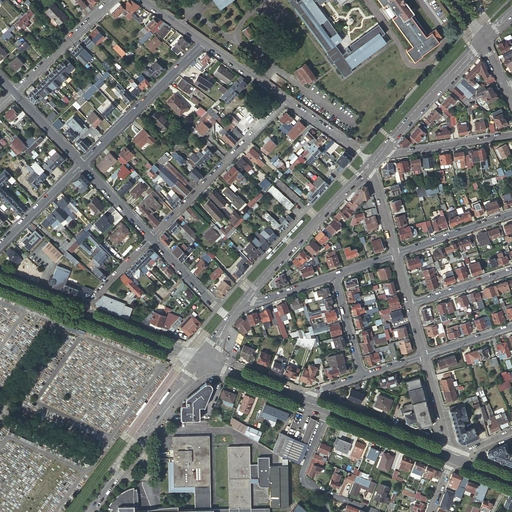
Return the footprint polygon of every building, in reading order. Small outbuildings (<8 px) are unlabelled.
[(80,0),(78,2),(84,9),(87,6),(81,0),(80,0)] [(139,6),(130,0),(129,0),(126,3),(127,3),(123,7),(133,17),(138,23),(143,18),(141,16),(138,19),(132,12),(139,6)] [(209,0),(212,3),(216,9),(228,0),(209,0)] [(287,0),(345,77),(353,71),(351,68),(386,42),(381,36),(385,33),(378,24),(349,45),(351,48),(349,49),(347,47),(345,49),(347,51),(342,55),(335,45),(342,40),(314,2),(316,1),(318,4),(323,0),(287,0)] [(379,0),(383,5),(387,2),(397,14),(392,17),(398,25),(412,46),(407,50),(414,61),(422,55),(421,54),(438,41),(437,39),(441,36),(435,28),(427,34),(412,14),(414,13),(404,0),(379,0)] [(51,15),(53,17),(59,24),(66,18),(53,4),(45,12),(49,16),(51,15)] [(123,7),(121,5),(112,13),(116,18),(122,12),(129,20),(133,17),(123,7)] [(40,14),(33,6),(30,8),(23,15),(22,16),(13,25),(15,27),(18,31),(21,28),(22,29),(23,28),(25,30),(30,25),(26,21),(34,14),(36,17),(40,14)] [(146,25),(150,29),(155,25),(160,20),(155,17),(146,25)] [(15,27),(13,25),(3,34),(9,40),(13,36),(10,32),(15,27)] [(169,30),(168,29),(163,25),(159,29),(157,28),(155,30),(163,38),(169,30)] [(248,26),(242,30),(250,40),(256,36),(248,26)] [(141,38),(147,32),(143,28),(143,27),(137,33),(141,38)] [(96,45),(104,37),(96,29),(88,36),(95,43),(96,45)] [(141,43),(152,32),(150,30),(147,32),(141,38),(139,40),(141,43)] [(57,32),(54,35),(59,41),(62,38),(57,32)] [(89,49),(95,43),(88,36),(83,41),(87,45),(86,45),(86,46),(89,49)] [(161,42),(156,36),(146,45),(152,52),(155,49),(154,48),(161,42)] [(21,37),(13,45),(17,49),(21,53),(29,46),(28,44),(23,39),(21,37)] [(171,48),(177,54),(188,44),(182,37),(171,48)] [(511,44),(510,40),(507,42),(506,40),(498,44),(502,52),(510,48),(509,46),(511,44)] [(79,45),(75,48),(82,55),(85,53),(86,52),(79,45)] [(116,50),(122,56),(125,53),(120,47),(116,50)] [(82,55),(75,48),(72,52),(78,59),(80,57),(82,55)] [(206,54),(192,67),(194,68),(199,71),(202,73),(205,69),(204,69),(209,64),(206,62),(210,58),(206,54)] [(23,63),(17,57),(9,64),(15,71),(23,63)] [(66,58),(59,66),(68,75),(75,68),(66,58)] [(165,71),(166,69),(158,60),(148,70),(146,68),(142,71),(144,73),(149,78),(152,74),(155,77),(161,71),(163,69),(165,71)] [(479,69),(485,81),(492,77),(491,73),(489,74),(483,61),(480,60),(464,77),(476,89),(484,86),(483,83),(480,85),(477,82),(472,77),(478,71),(479,69)] [(108,71),(111,67),(105,61),(101,64),(103,66),(108,71)] [(295,72),(297,76),(298,75),(300,77),(302,75),(303,76),(304,75),(306,78),(301,82),(304,85),(309,81),(309,82),(315,76),(316,76),(306,63),(295,72)] [(68,75),(59,66),(55,69),(62,77),(64,79),(68,75)] [(142,75),(144,73),(142,71),(137,66),(131,72),(136,77),(140,73),(142,75)] [(234,76),(220,66),(214,75),(228,85),(234,76)] [(199,71),(194,68),(191,73),(195,76),(199,71)] [(62,77),(55,69),(51,73),(58,81),(62,77)] [(102,76),(100,78),(103,81),(110,74),(107,71),(105,74),(103,75),(102,76)] [(472,77),(477,82),(480,78),(480,73),(478,71),(472,77)] [(58,81),(51,73),(47,77),(54,84),(58,81)] [(134,81),(142,89),(145,86),(149,82),(142,75),(140,77),(139,76),(134,81)] [(199,75),(195,82),(208,90),(213,83),(199,75)] [(54,84),(47,77),(43,81),(52,90),(56,86),(54,84)] [(249,82),(241,77),(231,87),(238,94),(249,82)] [(476,89),(464,77),(452,90),(459,97),(463,93),(468,97),(476,89)] [(98,89),(99,89),(105,83),(103,81),(100,78),(97,81),(94,84),(98,89)] [(133,98),(142,89),(134,81),(131,78),(129,81),(133,86),(130,89),(131,91),(129,93),(133,98)] [(192,85),(182,78),(177,85),(187,92),(192,85)] [(39,85),(47,94),(50,91),(53,95),(54,93),(52,90),(43,81),(39,85)] [(89,98),(98,89),(94,84),(90,88),(87,91),(86,92),(85,93),(84,93),(89,98)] [(131,100),(133,98),(129,93),(124,88),(122,89),(117,84),(114,87),(117,90),(121,95),(124,98),(122,99),(127,104),(129,103),(132,101),(131,100)] [(46,95),(47,94),(39,85),(35,89),(43,98),(45,100),(48,97),(46,95)] [(192,85),(187,92),(190,94),(193,89),(195,90),(196,88),(192,85)] [(224,94),(227,89),(221,85),(218,90),(224,94)] [(485,89),(483,90),(484,93),(481,94),(481,96),(483,99),(486,98),(488,101),(488,102),(497,97),(498,96),(496,93),(495,92),(494,93),(491,86),(485,89)] [(231,87),(229,89),(221,97),(228,104),(238,94),(231,87)] [(26,97),(34,105),(36,102),(38,103),(41,100),(43,98),(35,89),(26,97)] [(79,95),(81,97),(82,95),(84,93),(85,93),(83,91),(82,90),(81,89),(77,92),(77,93),(79,95)] [(80,106),(87,100),(86,100),(82,95),(81,97),(76,101),(80,106)] [(179,99),(174,95),(167,102),(180,115),(188,107),(180,98),(179,99)] [(450,95),(439,107),(442,110),(446,106),(451,101),(453,104),(454,103),(456,101),(450,95)] [(192,96),(190,99),(198,104),(200,101),(192,96)] [(115,108),(108,101),(105,104),(107,107),(102,112),(106,116),(115,108)] [(238,142),(244,136),(238,131),(243,126),(237,119),(229,126),(213,109),(217,105),(215,103),(208,111),(218,121),(219,123),(224,127),(236,141),(238,142)] [(477,106),(475,104),(472,106),(468,108),(469,115),(472,114),(472,109),(477,106)] [(255,116),(243,105),(239,110),(250,121),(255,116)] [(208,111),(201,106),(198,111),(203,116),(208,111)] [(450,117),(456,114),(454,111),(451,113),(447,110),(449,109),(446,106),(442,110),(447,115),(450,117)] [(16,109),(14,107),(5,116),(10,122),(18,115),(14,111),(16,109)] [(442,110),(439,113),(435,109),(425,120),(431,127),(435,123),(434,122),(435,120),(434,120),(433,119),(434,118),(435,119),(437,121),(442,116),(444,118),(445,117),(447,115),(442,110)] [(491,113),(498,127),(507,123),(505,118),(504,118),(502,113),(502,112),(500,109),(491,113)] [(170,123),(158,110),(151,117),(163,130),(170,123)] [(196,127),(203,135),(210,128),(203,120),(207,117),(214,124),(214,125),(218,121),(208,111),(203,116),(200,119),(202,121),(196,127)] [(46,118),(50,122),(56,116),(53,112),(46,118)] [(93,112),(87,118),(92,124),(95,127),(102,121),(93,112)] [(288,132),(293,127),(290,125),(288,126),(287,125),(288,124),(287,124),(289,121),(290,122),(293,119),(286,113),(277,121),(281,125),(288,132)] [(203,120),(210,128),(214,124),(207,117),(203,120)] [(447,119),(448,125),(446,125),(447,126),(447,127),(443,128),(442,126),(440,127),(441,131),(436,132),(437,138),(450,135),(450,130),(452,130),(452,125),(450,117),(447,119)] [(305,127),(299,121),(293,127),(288,132),(287,134),(293,140),(305,127)] [(485,121),(480,121),(475,122),(477,131),(486,130),(485,121)] [(69,136),(72,139),(81,130),(80,129),(79,130),(73,123),(66,130),(70,135),(69,136)] [(232,145),(236,141),(224,127),(219,123),(216,127),(223,134),(223,135),(232,145)] [(457,128),(458,134),(468,132),(467,123),(457,125),(457,128)] [(79,138),(75,142),(84,151),(88,147),(86,145),(81,141),(83,139),(89,133),(94,138),(100,132),(95,127),(92,124),(79,138)] [(194,125),(190,128),(200,138),(203,135),(196,127),(194,125)] [(278,129),(285,136),(287,134),(288,132),(281,125),(278,129)] [(418,127),(411,135),(417,141),(419,141),(420,140),(421,141),(423,141),(425,138),(425,136),(424,135),(426,133),(425,132),(426,130),(421,125),(419,127),(418,127)] [(145,129),(134,140),(141,147),(148,140),(153,144),(156,141),(152,136),(145,129)] [(72,139),(75,142),(79,138),(78,137),(83,132),(81,130),(72,139)] [(313,143),(316,140),(312,136),(315,133),(312,130),(309,133),(308,132),(305,135),(309,140),(308,141),(309,143),(310,142),(312,144),(313,143)] [(326,136),(322,133),(319,136),(321,137),(317,141),(316,140),(313,143),(316,145),(317,146),(323,140),(326,136)] [(44,137),(41,134),(35,140),(28,148),(25,150),(29,155),(31,154),(29,153),(33,149),(44,139),(43,139),(44,137)] [(417,141),(411,135),(408,139),(414,144),(417,141)] [(25,145),(17,136),(12,141),(13,143),(10,145),(18,153),(21,150),(23,152),(25,150),(28,148),(25,145)] [(411,142),(404,136),(398,143),(402,147),(408,146),(411,142)] [(28,148),(35,140),(33,137),(25,145),(28,148)] [(183,141),(180,139),(174,145),(177,147),(183,141)] [(260,149),(266,155),(276,145),(274,142),(270,139),(260,149)] [(334,142),(331,139),(321,149),(324,152),(334,142)] [(316,145),(313,143),(312,144),(310,146),(307,149),(312,154),(316,158),(322,153),(317,148),(315,151),(313,148),(316,145)] [(498,148),(496,149),(499,157),(502,156),(503,158),(511,154),(506,144),(498,148)] [(126,147),(119,154),(122,156),(126,161),(127,163),(134,155),(126,147)] [(202,156),(200,158),(204,163),(213,153),(207,147),(204,149),(206,152),(202,156)] [(480,160),(482,169),(489,167),(488,158),(486,158),(485,155),(486,154),(486,151),(485,151),(485,147),(479,148),(479,150),(480,160)] [(38,155),(33,149),(29,153),(31,154),(29,155),(33,159),(38,155)] [(257,158),(258,156),(259,155),(252,149),(245,155),(252,162),(254,161),(261,167),(264,164),(260,160),(257,158)] [(300,156),(302,159),(307,154),(309,156),(307,158),(308,159),(312,154),(307,149),(306,151),(300,156)] [(469,151),(470,154),(466,155),(468,168),(472,168),(471,161),(480,160),(479,150),(474,150),(473,149),(469,150),(469,151)] [(335,160),(337,161),(341,165),(342,166),(347,160),(348,161),(351,158),(350,157),(351,156),(344,150),(335,160)] [(51,156),(49,158),(50,158),(57,166),(64,159),(56,151),(51,156)] [(460,157),(461,162),(464,161),(464,164),(465,164),(465,161),(464,151),(454,153),(455,161),(459,160),(458,157),(460,157)] [(117,160),(109,152),(106,155),(107,156),(97,166),(103,173),(117,160)] [(173,156),(181,164),(186,160),(181,154),(180,155),(177,152),(173,156)] [(166,153),(159,160),(164,164),(167,160),(171,157),(168,155),(166,153)] [(450,153),(440,155),(442,168),(448,167),(447,163),(452,162),(450,153)] [(311,164),(316,158),(312,154),(308,159),(306,160),(311,164)] [(423,158),(425,167),(433,166),(434,166),(433,156),(423,158)] [(50,173),(57,166),(50,158),(42,166),(43,167),(46,169),(50,173)] [(204,163),(200,158),(195,163),(200,167),(204,163)] [(413,170),(414,174),(421,173),(421,172),(421,167),(422,167),(420,158),(411,160),(413,170)] [(239,159),(233,166),(239,172),(243,168),(247,172),(251,168),(242,159),(240,161),(239,159)] [(159,160),(153,167),(149,171),(155,178),(159,174),(162,171),(166,167),(164,164),(159,160)] [(283,164),(277,160),(273,165),(278,169),(283,164)] [(407,160),(396,163),(399,173),(402,172),(410,170),(407,160)] [(183,176),(168,161),(165,165),(171,172),(179,179),(183,176)] [(36,162),(35,162),(30,167),(32,168),(33,170),(35,172),(43,180),(47,176),(42,172),(41,173),(39,170),(41,168),(38,164),(36,162)] [(396,175),(398,184),(402,183),(401,182),(399,173),(396,163),(396,162),(392,163),(392,162),(388,164),(383,169),(386,178),(396,175)] [(195,164),(193,165),(195,167),(198,171),(201,168),(200,167),(195,163),(195,164)] [(124,166),(123,164),(110,176),(113,179),(118,175),(120,175),(123,178),(130,172),(124,166)] [(344,169),(344,168),(342,166),(341,165),(336,170),(340,174),(344,169)] [(239,172),(233,166),(227,172),(233,178),(238,183),(244,177),(239,172)] [(502,175),(505,174),(504,173),(501,166),(496,168),(500,176),(502,175)] [(162,171),(159,174),(161,176),(167,182),(183,199),(190,191),(166,167),(162,171)] [(196,180),(202,175),(198,171),(195,167),(189,173),(196,180)] [(289,168),(283,174),(285,177),(291,170),(289,168)] [(13,183),(16,180),(5,169),(0,173),(0,176),(5,182),(8,180),(9,178),(13,183)] [(141,178),(141,177),(135,170),(130,175),(133,178),(133,177),(137,181),(141,178)] [(39,183),(43,180),(35,172),(27,180),(35,188),(40,184),(39,183)] [(233,178),(227,172),(223,176),(229,182),(233,178)] [(491,178),(494,184),(497,183),(496,180),(506,178),(505,174),(502,175),(500,176),(496,176),(491,178)] [(82,190),(90,183),(83,175),(80,175),(73,182),(76,187),(78,185),(80,188),(77,191),(80,194),(83,191),(82,190)] [(164,185),(167,182),(161,176),(156,181),(159,184),(161,182),(164,185)] [(327,180),(331,184),(335,179),(331,176),(327,180)] [(265,189),(269,184),(271,183),(264,177),(258,183),(264,189),(265,189)] [(312,184),(321,192),(328,185),(324,180),(323,181),(319,177),(312,184)] [(484,188),(494,184),(491,178),(484,180),(480,180),(481,183),(482,183),(484,188)] [(122,196),(129,189),(127,187),(130,183),(128,181),(118,191),(122,196)] [(163,188),(159,184),(156,181),(155,182),(153,185),(159,192),(163,188)] [(308,200),(311,203),(321,192),(312,184),(310,182),(308,184),(307,183),(306,184),(311,189),(304,196),(307,198),(306,199),(308,200)] [(405,187),(404,182),(402,183),(398,184),(390,186),(392,191),(392,190),(393,194),(401,192),(400,188),(405,187)] [(147,189),(141,183),(130,193),(136,199),(147,189)] [(426,189),(427,194),(437,192),(444,190),(443,183),(437,185),(438,186),(426,189)] [(293,205),(272,185),(271,186),(267,191),(288,210),(293,205)] [(363,185),(356,193),(362,199),(363,198),(370,196),(367,186),(363,185)] [(178,203),(182,200),(169,186),(165,190),(166,190),(178,203)] [(238,209),(245,202),(238,195),(236,197),(227,188),(223,192),(232,201),(231,202),(238,209)] [(417,190),(419,197),(423,196),(427,194),(426,189),(425,188),(417,190)] [(153,190),(150,194),(141,203),(151,213),(164,202),(153,190)] [(174,208),(178,203),(166,190),(163,193),(166,196),(165,197),(166,200),(173,207),(174,208)] [(214,190),(209,195),(220,207),(225,202),(214,190)] [(10,196),(5,191),(1,195),(6,200),(10,196)] [(511,191),(502,195),(506,206),(511,205),(510,204),(511,203),(511,191)] [(356,193),(348,202),(351,205),(350,206),(353,209),(354,208),(355,207),(361,201),(362,199),(356,193)] [(18,197),(24,203),(26,201),(21,194),(18,197)] [(10,196),(6,200),(10,205),(11,206),(15,202),(10,196)] [(57,203),(59,205),(67,213),(69,212),(65,208),(64,207),(67,204),(68,204),(67,204),(61,197),(58,199),(60,201),(57,203)] [(104,207),(95,198),(88,204),(97,214),(104,207)] [(257,202),(253,198),(247,204),(251,208),(257,202)] [(392,202),(395,214),(405,211),(403,204),(402,204),(401,199),(392,202)] [(473,206),(472,207),(475,215),(479,214),(483,213),(482,212),(485,211),(480,199),(478,200),(478,201),(472,203),(473,206)] [(491,199),(484,201),(488,212),(500,208),(499,203),(498,203),(497,200),(491,202),(491,199)] [(223,216),(210,201),(204,207),(217,221),(223,216)] [(361,201),(355,207),(355,208),(358,210),(364,204),(361,201)] [(16,211),(20,207),(15,202),(11,206),(16,211)] [(351,205),(348,202),(338,212),(345,219),(346,218),(346,219),(347,218),(349,219),(352,216),(350,214),(353,211),(352,210),(353,209),(350,206),(351,205)] [(151,213),(141,203),(136,208),(137,209),(138,209),(139,208),(150,219),(148,221),(155,228),(160,223),(151,213)] [(21,216),(25,212),(20,207),(16,211),(13,213),(16,216),(19,214),(21,216)] [(59,207),(52,214),(58,221),(66,214),(59,207)] [(196,215),(188,207),(186,210),(190,215),(193,218),(196,215)] [(356,220),(359,219),(365,217),(373,215),(371,209),(363,211),(363,212),(357,214),(355,208),(355,207),(354,208),(353,209),(354,214),(356,220)] [(442,228),(448,225),(443,209),(440,210),(441,213),(442,217),(438,218),(433,220),(436,230),(442,228)] [(457,222),(461,220),(459,215),(457,209),(448,212),(449,217),(448,217),(451,224),(457,222)] [(193,235),(194,234),(182,221),(186,217),(187,218),(190,215),(186,210),(175,220),(182,228),(184,229),(186,231),(191,237),(193,235)] [(459,215),(461,220),(466,218),(466,219),(472,217),(470,210),(464,212),(464,213),(459,215)] [(69,212),(67,213),(74,220),(76,218),(69,212)] [(237,213),(235,215),(236,217),(230,223),(233,226),(239,221),(241,218),(237,213)] [(58,221),(52,214),(42,224),(46,228),(50,225),(54,228),(60,222),(58,221)] [(277,221),(269,214),(266,216),(268,217),(267,218),(276,225),(273,229),(279,234),(285,227),(278,221),(277,221)] [(396,216),(399,228),(408,226),(405,214),(396,216)] [(103,215),(94,223),(103,232),(110,224),(108,222),(106,220),(107,219),(103,215)] [(278,221),(285,227),(293,219),(288,215),(285,219),(282,216),(278,221)] [(378,226),(375,215),(373,215),(365,217),(367,228),(368,228),(369,231),(377,229),(376,226),(378,226)] [(335,218),(326,227),(334,234),(337,231),(336,231),(341,227),(339,225),(341,223),(335,218)] [(182,228),(175,220),(167,228),(172,232),(174,234),(176,234),(182,228)] [(426,221),(417,223),(417,226),(422,225),(424,231),(429,230),(428,226),(426,221)] [(87,231),(92,225),(90,223),(84,229),(86,231),(87,231)] [(233,226),(230,223),(224,229),(222,226),(219,230),(222,233),(224,236),(225,235),(233,226)] [(219,230),(214,225),(203,237),(210,244),(222,233),(219,230)] [(408,226),(399,228),(402,238),(413,236),(416,235),(417,234),(416,230),(415,229),(413,229),(414,228),(413,225),(412,225),(410,226),(410,225),(408,226)] [(124,228),(122,226),(119,228),(110,237),(117,244),(129,232),(124,228)] [(235,228),(233,226),(225,235),(227,238),(236,229),(235,228)] [(323,243),(322,244),(327,249),(334,245),(330,241),(326,245),(323,243),(332,234),(325,227),(316,237),(323,243)] [(504,235),(501,227),(488,231),(491,239),(504,235)] [(270,243),(277,235),(270,228),(268,231),(271,234),(266,239),(270,243)] [(184,229),(181,233),(183,235),(191,243),(194,240),(191,237),(186,231),(184,229)] [(83,230),(75,238),(77,240),(85,232),(83,230)] [(41,238),(35,231),(27,239),(25,238),(21,242),(25,245),(23,247),(28,251),(41,238)] [(85,232),(77,240),(76,242),(78,244),(79,244),(90,233),(87,231),(86,231),(85,232)] [(270,244),(258,232),(255,234),(260,239),(258,241),(261,244),(257,248),(262,252),(270,244)] [(491,242),(487,232),(477,235),(480,246),(491,242)] [(160,239),(166,246),(170,242),(167,239),(168,238),(167,237),(163,233),(160,236),(160,239)] [(96,245),(99,242),(91,235),(91,234),(88,237),(96,245)] [(461,246),(460,247),(462,251),(464,258),(468,257),(470,256),(472,255),(473,255),(478,253),(478,251),(466,255),(465,251),(463,246),(465,245),(471,243),(472,246),(475,245),(473,237),(470,238),(470,237),(459,241),(461,246)] [(66,240),(57,249),(64,254),(67,251),(76,242),(77,240),(75,238),(69,243),(66,240)] [(381,238),(372,241),(375,252),(384,249),(381,238)] [(312,240),(306,248),(312,254),(314,252),(316,254),(319,251),(318,250),(319,249),(318,248),(319,247),(312,240)] [(63,255),(49,242),(42,250),(57,262),(63,255)] [(76,242),(67,251),(69,253),(78,244),(76,242)] [(83,242),(80,245),(94,259),(99,264),(105,268),(106,267),(102,263),(111,254),(100,244),(97,247),(96,246),(93,250),(93,251),(83,242)] [(451,245),(445,247),(446,252),(447,255),(448,256),(453,254),(451,250),(457,248),(455,242),(455,243),(454,242),(451,243),(451,244),(451,245)] [(177,257),(187,247),(184,243),(179,249),(177,247),(172,252),(177,257)] [(193,250),(188,246),(187,247),(177,257),(181,262),(193,250)] [(253,261),(261,253),(254,246),(251,250),(248,247),(245,250),(248,253),(246,254),(253,261)] [(344,248),(347,257),(359,253),(357,248),(351,250),(350,246),(344,248)] [(154,262),(159,257),(151,247),(148,248),(145,252),(154,262)] [(436,260),(442,258),(446,256),(447,256),(446,255),(445,252),(443,247),(439,248),(439,250),(434,252),(436,260)] [(17,266),(25,258),(18,250),(15,253),(13,251),(12,251),(11,252),(8,256),(14,262),(17,266)] [(207,254),(204,250),(198,256),(202,259),(207,254)] [(310,256),(303,250),(293,261),(296,264),(298,263),(300,265),(305,260),(304,259),(305,258),(309,261),(313,259),(310,256)] [(67,251),(64,254),(65,255),(64,256),(71,263),(72,262),(75,265),(78,261),(69,253),(67,251)] [(464,258),(462,251),(459,253),(460,256),(449,259),(450,263),(464,258)] [(497,264),(511,259),(511,258),(509,251),(505,252),(506,255),(503,256),(502,253),(498,255),(499,257),(494,259),(494,257),(489,259),(492,266),(497,264)] [(145,252),(141,256),(151,266),(154,262),(145,252)] [(326,258),(329,267),(340,263),(337,254),(328,257),(326,258)] [(141,256),(137,260),(144,266),(146,269),(147,269),(148,270),(152,267),(151,266),(141,256)] [(408,259),(412,270),(420,267),(427,265),(428,265),(427,261),(424,262),(423,258),(420,259),(419,256),(408,259)] [(236,280),(252,263),(248,258),(245,261),(238,268),(232,275),(236,280)] [(236,265),(238,268),(245,261),(243,258),(236,265)] [(312,265),(316,264),(314,258),(313,259),(309,261),(298,268),(299,271),(301,270),(304,277),(315,273),(312,265)] [(203,261),(201,259),(190,271),(192,273),(194,272),(204,262),(203,261)] [(137,260),(133,264),(134,264),(140,270),(142,273),(143,273),(147,269),(146,269),(144,266),(137,260)] [(464,261),(461,262),(462,267),(456,269),(459,279),(469,276),(464,261)] [(204,262),(194,272),(197,275),(207,266),(204,262)] [(473,274),(477,272),(474,262),(472,263),(469,264),(473,274)] [(102,281),(107,277),(106,277),(110,273),(105,268),(99,264),(97,267),(92,271),(102,281)] [(134,264),(124,274),(128,278),(132,273),(133,274),(134,273),(139,277),(143,273),(142,273),(140,270),(134,264)] [(427,265),(420,267),(422,271),(424,271),(427,279),(435,276),(434,272),(436,272),(434,268),(428,270),(427,265)] [(51,289),(61,293),(81,301),(84,300),(94,290),(84,287),(82,291),(78,289),(65,284),(70,271),(57,266),(53,276),(50,278),(48,282),(49,285),(52,286),(51,289)] [(174,283),(176,281),(173,277),(175,275),(167,267),(165,269),(163,267),(163,266),(161,268),(169,276),(168,277),(174,283)] [(213,281),(223,271),(218,266),(208,275),(213,281)] [(389,266),(378,269),(381,279),(391,276),(389,266)] [(439,278),(442,285),(456,280),(453,271),(450,272),(451,276),(447,277),(444,279),(444,276),(439,278)] [(124,274),(124,273),(119,278),(139,297),(143,293),(135,285),(131,281),(128,278),(124,274)] [(287,282),(284,273),(279,275),(277,278),(276,280),(274,279),(272,282),(273,287),(287,282)] [(227,275),(223,279),(230,286),(233,282),(227,275)] [(429,289),(442,285),(439,278),(439,275),(435,276),(427,279),(426,280),(429,289)] [(345,282),(346,287),(348,286),(349,290),(357,288),(359,287),(356,277),(352,279),(352,280),(349,281),(345,282)] [(230,286),(223,279),(216,287),(218,289),(216,292),(221,297),(224,294),(223,293),(230,286)] [(79,287),(66,281),(65,284),(78,289),(79,287)] [(393,281),(383,284),(386,294),(396,292),(393,281)] [(507,281),(494,285),(497,294),(510,289),(510,288),(507,281)] [(484,288),(485,290),(487,297),(497,294),(494,285),(484,288)] [(324,289),(314,292),(315,298),(316,300),(322,298),(331,296),(328,287),(323,288),(324,289)] [(349,290),(348,290),(350,296),(349,296),(351,301),(356,300),(356,298),(360,297),(357,288),(349,290)] [(476,292),(466,295),(469,302),(479,299),(481,303),(483,302),(482,299),(479,292),(476,293),(476,292)] [(399,304),(397,294),(387,297),(391,308),(391,310),(402,307),(401,303),(399,304)] [(97,307),(120,316),(122,309),(123,306),(118,304),(118,301),(103,295),(96,302),(97,307)] [(469,302),(466,295),(457,298),(460,306),(462,305),(463,308),(466,306),(466,304),(469,303),(469,302)] [(132,298),(144,310),(147,307),(135,296),(132,298)] [(324,312),(333,310),(330,302),(332,301),(331,296),(322,298),(324,303),(325,303),(325,305),(321,306),(322,313),(324,312)] [(302,328),(296,330),(297,331),(299,337),(315,338),(313,329),(312,325),(310,319),(309,316),(309,314),(306,303),(304,299),(302,300),(301,297),(295,299),(291,301),(294,310),(299,308),(303,306),(304,308),(307,321),(306,321),(309,332),(304,333),(302,328)] [(503,309),(506,319),(509,318),(506,308),(505,305),(504,300),(500,301),(503,309)] [(446,302),(437,305),(439,313),(449,310),(450,313),(454,311),(451,301),(447,303),(446,302)] [(277,306),(277,307),(279,311),(274,313),(277,320),(280,320),(281,319),(290,316),(285,302),(281,303),(281,305),(277,306)] [(360,305),(360,302),(351,305),(354,314),(362,312),(360,305)] [(154,312),(165,316),(168,307),(159,304),(155,311),(154,312)] [(48,313),(28,306),(27,309),(46,317),(48,313)] [(430,319),(432,318),(434,318),(433,315),(430,307),(422,310),(426,323),(431,322),(430,319)] [(264,311),(259,313),(263,322),(267,321),(267,322),(269,321),(269,320),(273,318),(275,325),(276,325),(278,324),(277,320),(274,313),(274,311),(271,312),(269,308),(268,309),(267,308),(265,309),(265,310),(264,310),(264,311)] [(337,319),(334,309),(333,310),(324,312),(325,315),(327,322),(337,319)] [(390,313),(390,312),(384,313),(380,315),(382,319),(383,323),(383,325),(387,324),(386,319),(392,318),(393,322),(404,319),(401,310),(390,313)] [(504,319),(501,310),(500,310),(496,311),(492,313),(495,322),(504,319)] [(154,312),(150,322),(161,327),(165,316),(154,312)] [(256,312),(247,315),(251,326),(260,323),(256,312)] [(368,314),(355,317),(358,327),(368,324),(366,318),(368,317),(368,316),(372,315),(371,313),(368,314)] [(200,323),(191,314),(179,327),(189,336),(200,323)] [(139,323),(148,327),(150,322),(149,321),(150,317),(148,315),(139,323)] [(458,318),(457,316),(454,317),(442,321),(443,324),(448,323),(458,319),(458,318)] [(168,329),(176,320),(167,317),(163,327),(168,329)] [(182,320),(179,317),(176,320),(168,329),(171,332),(182,320)] [(238,327),(237,328),(247,336),(248,334),(242,328),(244,326),(241,324),(243,323),(244,324),(246,323),(245,322),(245,321),(241,317),(234,324),(238,327)] [(474,320),(477,328),(486,325),(483,317),(474,320)] [(448,323),(449,327),(460,324),(458,319),(448,323)] [(460,324),(463,333),(472,330),(472,328),(470,322),(469,321),(467,322),(466,319),(462,321),(463,323),(460,324)] [(76,330),(78,325),(64,320),(62,325),(76,330)] [(438,323),(427,326),(429,335),(432,334),(433,337),(436,336),(435,333),(438,332),(439,334),(445,332),(443,324),(442,321),(438,323)] [(326,325),(323,326),(324,328),(326,328),(330,328),(332,336),(341,333),(338,322),(326,325)] [(449,338),(463,333),(460,324),(449,327),(447,328),(448,332),(447,332),(449,338)] [(406,326),(393,329),(394,331),(396,330),(398,338),(408,335),(406,326)] [(363,335),(365,342),(386,336),(386,333),(375,336),(373,337),(371,329),(361,331),(363,336),(363,335)] [(337,336),(324,340),(324,343),(326,343),(333,340),(335,347),(339,346),(344,345),(345,345),(342,336),(337,337),(337,336)] [(365,342),(362,342),(365,353),(373,350),(371,343),(375,341),(376,344),(388,340),(387,338),(386,336),(365,342)] [(315,338),(299,337),(298,337),(296,344),(311,349),(316,338),(315,338)] [(412,350),(409,338),(399,340),(402,353),(412,350)] [(506,341),(496,344),(500,358),(510,354),(506,341)] [(391,352),(392,356),(397,355),(393,342),(388,343),(389,345),(390,348),(390,349),(391,352)] [(245,345),(241,355),(247,358),(250,360),(250,359),(253,360),(255,356),(252,355),(254,349),(245,345)] [(478,349),(481,358),(490,355),(487,346),(478,349)] [(472,362),(481,358),(478,349),(469,352),(472,362)] [(262,351),(258,361),(267,365),(271,355),(262,351)] [(382,351),(365,355),(367,360),(368,359),(370,364),(375,362),(374,361),(381,359),(381,360),(384,360),(382,351)] [(331,366),(345,362),(342,353),(328,357),(331,366)] [(451,363),(456,361),(454,355),(438,360),(440,368),(452,364),(451,363)] [(499,364),(496,356),(492,357),(492,358),(493,361),(490,362),(492,366),(499,364)] [(274,360),(271,368),(278,371),(278,372),(281,373),(282,372),(285,367),(280,365),(281,363),(274,360)] [(288,364),(284,373),(296,377),(299,369),(288,364)] [(304,368),(300,379),(310,383),(312,379),(313,379),(314,377),(314,376),(313,376),(316,367),(309,364),(307,369),(304,368)] [(324,368),(327,378),(334,376),(334,374),(336,374),(347,370),(345,364),(332,367),(333,370),(328,372),(327,367),(324,368)] [(441,379),(444,390),(459,386),(458,384),(454,385),(451,373),(443,375),(444,378),(441,379)] [(396,374),(379,379),(381,386),(387,384),(388,386),(399,383),(396,374)] [(432,423),(421,381),(420,377),(406,381),(411,399),(412,403),(419,426),(432,423)] [(501,381),(497,383),(500,390),(511,385),(510,382),(508,379),(504,380),(501,381)] [(459,386),(444,390),(447,401),(457,398),(455,390),(463,387),(463,384),(459,386)] [(213,388),(208,385),(203,389),(202,388),(191,396),(192,396),(187,400),(187,406),(187,407),(182,407),(182,417),(182,421),(199,421),(199,417),(199,408),(204,408),(205,405),(206,405),(213,390),(212,390),(213,388)] [(351,389),(348,397),(360,402),(363,393),(351,389)] [(224,390),(220,398),(224,399),(232,403),(236,394),(224,390)] [(379,394),(375,406),(388,411),(392,399),(379,394)] [(245,395),(239,408),(248,412),(253,399),(245,395)] [(480,419),(480,422),(484,421),(481,410),(480,407),(479,402),(473,403),(477,420),(480,419)] [(267,418),(272,406),(265,403),(261,415),(267,418)] [(406,421),(406,422),(405,422),(408,423),(409,424),(411,425),(416,427),(419,426),(412,403),(404,405),(405,408),(401,409),(403,415),(405,414),(406,421)] [(455,405),(449,406),(451,410),(450,412),(451,413),(454,423),(453,425),(455,427),(458,436),(457,438),(459,440),(459,441),(459,442),(460,442),(461,443),(462,443),(463,442),(464,442),(466,443),(467,441),(478,436),(474,426),(465,430),(463,423),(464,423),(463,419),(468,418),(464,405),(456,407),(455,405)] [(286,411),(272,406),(267,418),(265,423),(268,424),(270,419),(276,421),(278,417),(286,420),(288,415),(288,414),(288,413),(288,412),(287,412),(286,411)] [(496,419),(500,427),(510,423),(505,412),(501,414),(502,416),(496,419)] [(492,431),(500,427),(496,419),(495,415),(490,418),(493,424),(489,425),(492,431)] [(311,417),(306,431),(312,433),(317,420),(317,419),(311,417)] [(236,421),(234,427),(245,434),(247,427),(236,421)] [(247,427),(245,434),(258,441),(261,432),(247,427)] [(279,453),(302,462),(309,443),(312,433),(306,431),(303,441),(287,435),(279,453)] [(274,451),(279,453),(287,435),(280,433),(274,451)] [(213,511),(213,508),(211,508),(210,435),(174,436),(174,458),(170,458),(170,461),(169,487),(189,487),(194,487),(194,506),(177,506),(177,502),(170,503),(164,503),(157,504),(152,504),(146,505),(146,506),(133,506),(133,503),(136,503),(136,502),(136,500),(137,497),(137,494),(136,489),(136,485),(135,484),(133,484),(133,483),(126,487),(121,491),(114,498),(111,502),(109,506),(113,511),(119,511),(119,510),(135,510),(134,511),(213,511)] [(340,438),(335,448),(347,453),(349,448),(352,443),(340,438)] [(364,444),(356,441),(353,448),(351,454),(358,457),(359,457),(364,444)] [(321,443),(318,451),(321,452),(325,453),(328,454),(331,447),(321,443)] [(511,452),(508,451),(505,448),(509,447),(507,443),(489,451),(488,451),(488,452),(488,453),(488,454),(489,455),(500,460),(503,461),(503,462),(511,465),(511,452)] [(250,464),(250,446),(228,446),(229,502),(229,508),(228,511),(250,511),(251,510),(251,508),(250,478),(250,464)] [(376,460),(380,450),(371,446),(367,456),(376,460)] [(384,452),(378,467),(388,470),(393,456),(384,452)] [(413,460),(403,456),(400,462),(401,463),(399,468),(402,469),(409,471),(413,460)] [(253,464),(250,464),(250,478),(258,478),(258,482),(259,486),(262,487),(270,487),(270,466),(270,457),(258,457),(258,464),(253,464)] [(313,457),(307,474),(309,474),(309,475),(314,477),(315,472),(319,474),(324,461),(321,460),(313,457)] [(425,465),(416,461),(411,475),(420,479),(425,465)] [(288,466),(281,466),(270,466),(270,487),(270,507),(289,507),(288,466)] [(425,473),(424,473),(423,475),(432,478),(433,476),(437,478),(438,475),(439,476),(441,471),(437,470),(438,469),(433,468),(427,466),(425,473)] [(395,470),(393,475),(392,477),(406,483),(407,481),(396,476),(398,471),(395,470)] [(334,472),(330,484),(339,488),(341,483),(338,482),(341,476),(337,475),(338,473),(334,472)] [(457,488),(455,492),(454,495),(458,496),(460,497),(461,497),(462,495),(468,480),(469,478),(455,472),(452,473),(449,481),(452,483),(451,486),(457,488)] [(339,495),(341,496),(345,485),(346,485),(348,481),(353,483),(357,475),(356,474),(353,473),(352,476),(350,475),(349,478),(346,477),(339,495)] [(353,483),(349,493),(357,496),(361,487),(361,485),(363,486),(362,487),(368,489),(371,480),(361,476),(357,475),(353,483)] [(462,495),(466,496),(468,490),(474,493),(477,484),(468,480),(462,495)] [(368,491),(373,493),(377,483),(372,481),(368,491)] [(375,497),(383,501),(385,496),(389,487),(381,483),(375,497)] [(455,492),(447,488),(441,505),(449,508),(454,495),(455,492)] [(416,498),(426,502),(428,497),(420,494),(421,492),(417,491),(414,497),(416,498)] [(489,502),(484,500),(482,504),(484,505),(482,510),(488,511),(489,511),(494,503),(489,501),(489,502)] [(412,510),(418,511),(422,511),(423,509),(425,504),(420,502),(419,504),(415,502),(414,505),(412,510)] [(309,511),(298,503),(289,511),(309,511)]
